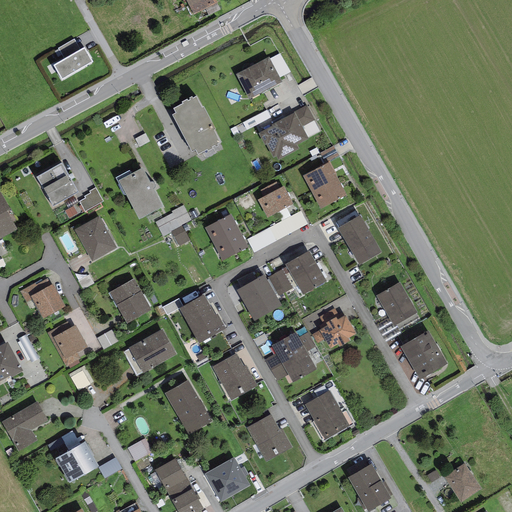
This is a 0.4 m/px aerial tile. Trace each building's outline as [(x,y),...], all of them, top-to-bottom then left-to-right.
[(185,0),(193,15),(218,3),(216,0),(185,0)] [(64,59),(80,50),(74,39),(58,48),(64,59)] [(64,59),(53,65),(61,79),(92,62),(84,48),(80,50),(64,59)] [(280,54),(270,59),(280,78),(290,72),(280,54)] [(269,57),(236,74),(249,99),(282,82),(280,78),(270,59),(269,57)] [(182,103),(173,108),(176,113),(172,115),(191,152),(195,150),(198,155),(207,150),(208,151),(213,149),(212,147),(215,146),(216,147),(218,146),(217,144),(220,143),(214,130),(215,129),(203,107),(201,108),(196,97),(192,98),(192,97),(189,98),(190,99),(188,101),(187,99),(182,102),(182,103)] [(294,112),(294,113),(302,127),(314,120),(307,105),(294,112)] [(267,110),(242,122),(247,130),(271,118),(267,110)] [(302,127),(294,113),(271,125),(272,126),(258,133),(265,145),(266,144),(273,158),(276,156),(278,160),(299,149),(297,145),(308,139),(302,127)] [(146,134),(135,139),(139,147),(150,142),(146,134)] [(334,146),(320,153),(323,160),(326,158),(328,162),(339,156),(334,146)] [(302,176),(311,193),(338,179),(329,162),(302,176)] [(36,177),(53,206),(78,192),(61,163),(36,177)] [(131,174),(118,181),(125,194),(138,219),(163,207),(153,188),(154,187),(155,185),(154,184),(153,182),(151,182),(150,182),(142,168),(131,174)] [(118,181),(131,174),(129,171),(115,178),(124,195),(125,194),(118,181)] [(347,195),(338,179),(311,193),(320,209),(347,195)] [(264,196),(257,200),(267,218),(293,204),(283,186),(279,188),(276,182),(260,190),(264,196)] [(103,201),(95,188),(89,191),(91,193),(84,197),(85,198),(79,202),(85,212),(103,201)] [(0,190),(0,239),(17,230),(7,211),(11,209),(0,190)] [(78,203),(75,198),(65,203),(68,208),(78,203)] [(191,220),(183,205),(171,212),(172,213),(155,222),(163,237),(171,232),(171,231),(182,226),(191,220)] [(77,214),(73,206),(65,211),(69,218),(77,214)] [(307,225),(300,211),(247,240),(254,253),(307,225)] [(204,228),(213,244),(239,231),(231,214),(204,228)] [(337,229),(359,266),(382,252),(360,215),(337,229)] [(99,216),(74,230),(92,262),(116,248),(99,216)] [(182,226),(171,231),(171,232),(179,246),(190,241),(182,226)] [(248,248),(239,231),(213,244),(222,261),(248,248)] [(308,251),(285,265),(303,295),(326,281),(308,251)] [(282,269),(267,278),(278,296),(292,288),(282,269)] [(264,275),(236,290),(254,321),(282,306),(264,275)] [(50,286),(51,285),(47,279),(36,285),(35,283),(20,291),(26,302),(31,299),(30,297),(50,286)] [(151,310),(134,279),(109,292),(126,324),(151,310)] [(417,313),(400,282),(376,296),(389,318),(394,326),(396,325),(417,313)] [(50,286),(30,297),(31,299),(42,319),(65,307),(53,284),(51,285),(50,286)] [(183,306),(179,309),(199,344),(225,329),(217,314),(215,316),(204,295),(183,306)] [(179,299),(163,308),(167,315),(179,309),(183,306),(179,299)] [(338,320),(340,319),(334,309),(319,317),(325,327),(327,325),(326,323),(336,317),(338,320)] [(356,334),(345,316),(340,319),(338,320),(336,317),(326,323),(327,325),(325,327),(312,335),(317,344),(324,340),(330,349),(338,345),(339,347),(350,341),(348,338),(356,334)] [(401,334),(396,325),(394,326),(389,318),(376,325),(386,343),(401,334)] [(71,328),(67,322),(47,333),(66,367),(68,366),(78,360),(80,359),(77,353),(87,347),(75,325),(71,328)] [(162,329),(128,348),(142,373),(176,354),(162,329)] [(111,330),(97,339),(103,350),(118,342),(111,330)] [(428,331),(400,347),(420,380),(447,364),(428,331)] [(265,360),(271,370),(306,351),(295,332),(271,346),(276,354),(265,360)] [(307,332),(299,337),(307,352),(316,347),(307,332)] [(26,335),(18,339),(20,342),(29,360),(31,363),(39,358),(26,335)] [(7,342),(0,346),(0,381),(10,376),(11,378),(23,371),(7,342)] [(27,361),(29,360),(20,342),(18,343),(27,361)] [(316,370),(306,351),(271,370),(277,381),(288,375),(293,383),(316,370)] [(236,354),(212,367),(231,401),(257,386),(245,366),(244,367),(236,354)] [(80,363),(78,360),(68,366),(70,369),(80,363)] [(82,371),(70,377),(78,391),(90,385),(82,371)] [(188,380),(164,394),(188,435),(212,421),(188,380)] [(329,390),(304,405),(324,440),(350,426),(329,390)] [(1,422),(18,452),(37,441),(31,430),(48,421),(37,402),(1,422)] [(292,447),(282,429),(279,430),(271,415),(247,428),(266,462),(292,447)] [(72,431),(47,445),(54,458),(79,444),(72,431)] [(145,438),(127,448),(135,461),(152,452),(145,438)] [(99,467),(84,442),(55,459),(69,483),(99,467)] [(234,457),(205,474),(220,502),(250,486),(245,477),(248,475),(244,467),(240,469),(234,457)] [(122,469),(115,458),(98,468),(105,479),(122,469)] [(175,458),(155,470),(166,490),(187,478),(175,458)] [(464,463),(443,477),(460,503),(481,489),(464,463)] [(367,511),(391,498),(390,497),(392,495),(384,482),(382,483),(371,464),(347,478),(359,498),(357,499),(363,510),(366,509),(367,511)] [(431,483),(440,478),(436,470),(427,475),(431,483)] [(192,489),(187,478),(166,490),(172,500),(192,489)] [(192,489),(172,500),(178,511),(198,511),(204,509),(192,489)] [(89,497),(84,500),(90,511),(95,511),(98,511),(89,497)]
